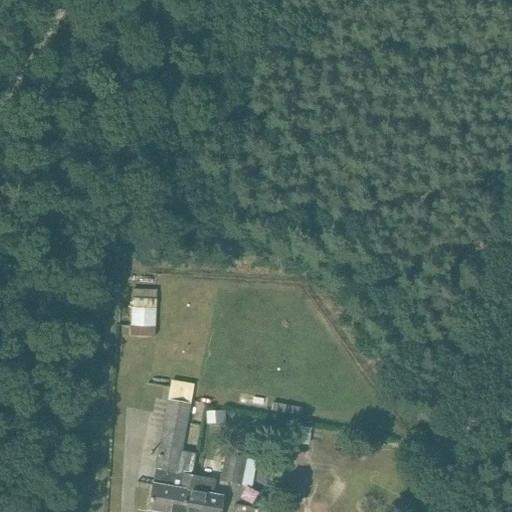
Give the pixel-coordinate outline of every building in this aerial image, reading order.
[(129,290),(128,335),(152,335),(153,291),(129,290)] [(195,454),(180,451),(189,406),(167,401),(154,469),(166,471),(163,486),(152,484),(148,502),(149,502),(148,510),(160,511),(182,511),(184,507),(183,507),(186,491),(187,491),(195,454)] [(292,424),(289,441),(308,444),(310,426),(292,424)] [(240,485),(247,444),(226,441),(225,447),(220,446),(218,456),(225,457),(220,481),(240,485)] [(215,480),(191,475),(187,491),(186,491),(183,507),(184,507),(182,511),(218,511),(221,497),(212,495),(215,480)]
